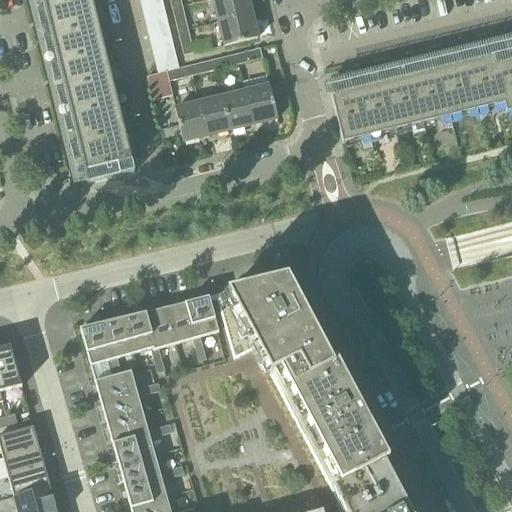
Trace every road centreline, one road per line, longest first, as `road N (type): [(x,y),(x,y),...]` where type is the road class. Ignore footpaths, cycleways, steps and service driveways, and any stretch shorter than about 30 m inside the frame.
road 1 (residential): [(22,223),(322,149),(288,10)]
road 2 (residential): [(343,250),(319,232),(272,231),(22,293)]
road 3 (residential): [(511,489),(410,300),(394,253),(371,240),(343,250)]
road 4 (residential): [(343,250),(333,269),(339,291),(359,313),(466,511)]
road 5 (residential): [(22,293),(83,511)]
